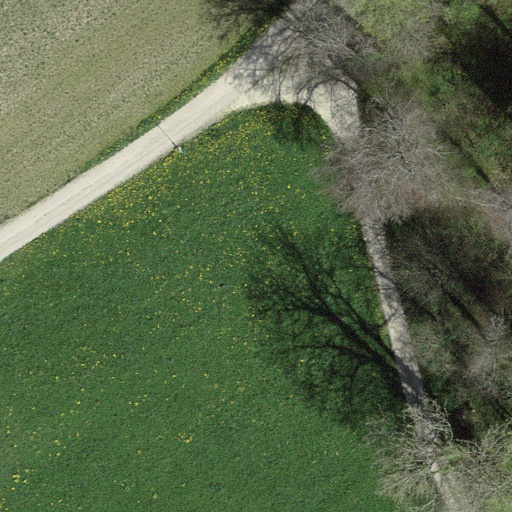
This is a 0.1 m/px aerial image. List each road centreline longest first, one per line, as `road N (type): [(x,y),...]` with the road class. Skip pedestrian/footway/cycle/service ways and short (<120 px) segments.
road 1 (track): [(343,0),(331,36),(416,402),(480,511)]
road 2 (track): [(0,241),(331,36)]
